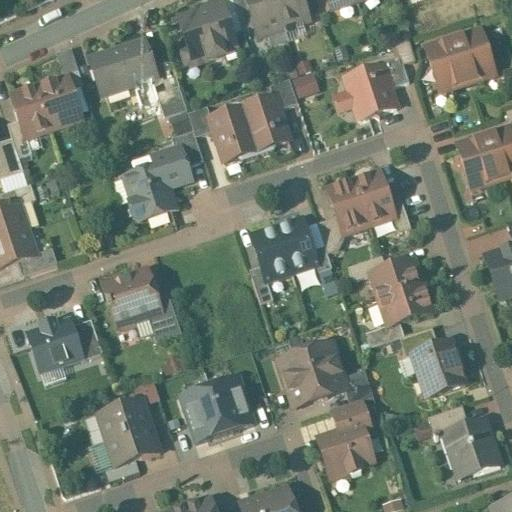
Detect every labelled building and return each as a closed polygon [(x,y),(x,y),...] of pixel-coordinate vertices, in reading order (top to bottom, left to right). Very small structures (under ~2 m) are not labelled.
[(231,0),(229,0),(220,3),(231,38),(242,34),(242,33),(231,0)] [(243,0),(231,0),(242,33),(253,29),(243,0)] [(272,0),(243,0),(253,29),(257,40),(258,40),(257,36),(265,34),(282,28),(272,0)] [(272,0),(282,28),(306,20),(307,24),(308,23),(300,0),(272,0)] [(325,0),(330,11),(331,10),(330,7),(351,0),(325,0)] [(207,11),(178,21),(192,65),(207,60),(209,65),(224,60),(223,55),(235,51),(231,38),(220,3),(206,8),(207,11)] [(282,28),(265,34),(270,49),(287,43),(282,28)] [(479,33),(424,51),(439,95),(494,77),(479,33)] [(143,44),(91,62),(104,98),(156,80),(143,44)] [(73,51),(59,55),(66,75),(80,70),(73,51)] [(399,59),(379,66),(381,70),(382,70),(388,88),(393,90),(408,85),(399,59)] [(393,90),(388,88),(382,70),(381,70),(366,75),(362,72),(359,77),(344,82),(358,124),(373,119),(378,122),(380,117),(396,111),(390,95),(393,90)] [(77,74),(62,79),(63,83),(67,82),(75,105),(77,105),(73,93),(82,90),(77,74)] [(63,83),(44,89),(43,87),(34,90),(35,91),(35,90),(50,134),(68,128),(66,122),(69,115),(69,112),(76,109),(75,105),(67,82),(63,83)] [(288,83),(269,90),(272,101),(274,100),(278,113),(296,107),(288,83)] [(35,91),(10,99),(18,125),(24,143),(25,142),(50,134),(35,90),(35,91)] [(178,90),(155,98),(163,122),(186,115),(178,90)] [(272,101),(241,111),(257,158),(273,153),(275,148),(288,144),(278,113),(274,100),(272,101)] [(206,110),(186,117),(192,134),(195,141),(213,135),(209,122),(210,122),(206,110)] [(210,122),(209,122),(213,135),(223,165),(236,161),(241,163),(257,158),(241,111),(210,122)] [(18,125),(7,129),(11,142),(18,163),(31,158),(25,142),(24,143),(18,125)] [(511,132),(511,130),(456,148),(471,192),(511,178),(511,132)] [(192,134),(170,142),(174,153),(179,151),(186,170),(202,165),(195,141),(192,134)] [(11,142),(0,146),(0,182),(22,176),(18,163),(11,142)] [(174,153),(151,161),(154,170),(135,177),(122,181),(122,183),(124,182),(132,205),(129,210),(132,220),(137,222),(138,225),(175,213),(168,191),(190,184),(186,170),(179,151),(174,153)] [(151,159),(131,165),(135,177),(154,170),(151,161),(151,159)] [(379,176),(353,184),(368,229),(392,221),(394,220),(387,201),(379,176)] [(353,184),(326,193),(336,221),(342,240),(343,240),(355,235),(355,233),(368,229),(353,184)] [(29,188),(12,194),(16,206),(17,205),(19,209),(35,204),(29,188)] [(410,232),(398,198),(387,201),(394,220),(392,221),(397,236),(410,232)] [(16,206),(0,210),(0,241),(26,233),(19,209),(17,205),(16,206)] [(336,221),(316,227),(323,249),(326,258),(337,254),(344,241),(343,240),(342,240),(336,221)] [(301,223),(276,231),(291,277),(315,269),(317,268),(312,253),(301,223)] [(276,231),(250,240),(260,270),(265,285),(266,285),(291,277),(276,231)] [(26,233),(0,241),(0,271),(18,266),(36,260),(35,257),(26,233)] [(326,258),(323,249),(312,253),(317,268),(315,269),(318,276),(331,272),(326,258)] [(511,250),(484,260),(498,302),(511,297),(511,250)] [(51,252),(35,257),(36,260),(18,266),(22,279),(57,267),(51,252)] [(381,260),(347,271),(351,285),(369,279),(369,278),(385,273),(381,260)] [(385,273),(369,278),(369,279),(378,304),(423,289),(422,289),(419,290),(410,264),(385,273)] [(265,285),(260,270),(249,274),(260,308),(272,304),(266,285),(265,285)] [(140,276),(118,283),(116,282),(106,286),(105,288),(102,289),(116,330),(118,329),(123,332),(134,328),(136,323),(147,320),(160,316),(157,307),(154,299),(148,301),(140,276)] [(423,289),(378,304),(387,331),(432,316),(423,289)] [(160,316),(147,320),(155,345),(180,337),(169,303),(157,307),(160,316)] [(42,334),(28,338),(40,376),(82,363),(69,324),(55,329),(54,326),(41,331),(42,334)] [(378,332),(364,337),(369,352),(383,347),(378,332)] [(431,332),(397,343),(404,363),(412,361),(411,359),(438,351),(431,332)] [(438,351),(411,359),(412,361),(426,401),(464,388),(450,346),(438,351)] [(330,347),(304,355),(320,403),(344,395),(346,394),(342,381),(330,347)] [(304,355),(278,364),(294,412),(320,403),(304,355)] [(242,374),(177,396),(195,446),(259,424),(242,374)] [(364,374),(353,378),(357,390),(346,394),(344,395),(349,408),(361,404),(372,401),(364,374)] [(353,378),(342,381),(346,394),(357,390),(353,378)] [(142,404),(97,419),(97,420),(100,419),(108,444),(148,431),(140,406),(143,405),(142,404)] [(349,408),(330,414),(338,437),(331,440),(330,438),(320,441),(325,454),(321,456),(328,476),(345,470),(348,478),(361,473),(360,469),(373,465),(365,442),(373,439),(361,404),(349,408)] [(461,410),(427,422),(434,444),(437,443),(437,441),(443,439),(442,438),(467,430),(461,410)] [(467,430),(442,438),(443,439),(454,473),(469,468),(473,478),(499,470),(484,424),(467,430)] [(148,431),(108,444),(116,469),(114,470),(114,471),(159,456),(159,455),(157,456),(148,431)] [(293,511),(287,492),(239,507),(240,511),(293,511)] [(208,505),(198,508),(193,506),(184,509),(185,511),(212,511),(210,502),(208,503),(208,505)]
